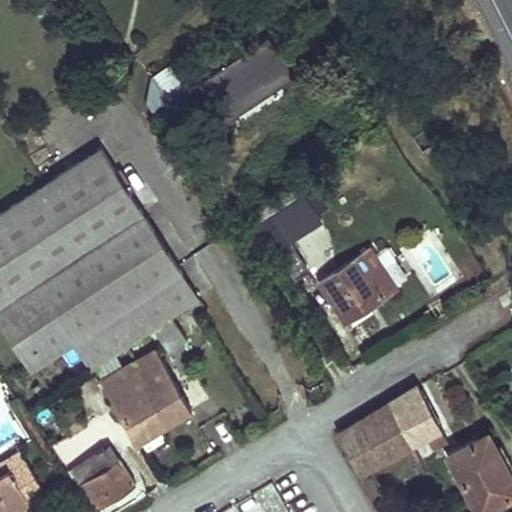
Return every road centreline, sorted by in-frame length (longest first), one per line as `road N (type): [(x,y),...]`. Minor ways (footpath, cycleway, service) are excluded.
road 1 (residential): [(299,426),(511,299)]
road 2 (residential): [(165,511),(299,426)]
